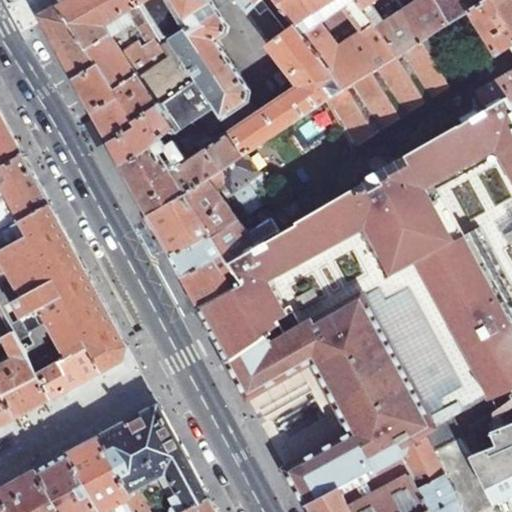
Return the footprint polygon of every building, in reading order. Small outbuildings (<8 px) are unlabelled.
[(165,42),(137,0),(74,0),(61,7),(99,65),(115,88),(139,72),(153,63),(167,54),(163,43),(165,42)] [(325,89),(335,82),(300,36),(293,27),(284,33),(272,43),(270,44),(302,85),(294,90),(257,113),(249,101),(252,92),(250,90),(233,62),(246,51),(211,0),(137,0),(165,42),(174,35),(201,77),(220,107),(223,111),(235,130),(249,152),(327,102),(332,99),(325,89)] [(238,0),(248,13),(253,8),(261,0),(238,0)] [(272,0),(293,27),(300,36),(319,24),(342,8),(352,1),(351,0),(272,0)] [(351,0),(352,1),(394,59),(421,42),(401,11),(382,22),(368,2),(370,0),(351,0)] [(416,0),(401,11),(421,42),(450,23),(435,0),(416,0)] [(435,0),(450,23),(455,20),(469,11),(485,0),(435,0)] [(511,0),(485,0),(469,11),(497,54),(511,43),(511,0)] [(336,48),(319,24),(300,36),(335,82),(342,92),(394,59),(352,1),(342,8),(359,31),(336,48)] [(63,56),(75,79),(99,65),(61,7),(60,6),(41,16),(46,25),(63,56)] [(253,8),(248,13),(272,43),(284,33),(270,15),(263,21),(253,8)] [(353,150),(483,63),(478,54),(448,72),(432,48),(461,28),(455,20),(450,23),(421,42),(394,59),(342,92),(332,99),(327,102),(353,150)] [(153,63),(173,94),(201,77),(174,35),(165,42),(163,43),(167,54),(153,63)] [(173,94),(153,63),(139,72),(159,103),(173,94)] [(159,103),(139,72),(115,88),(99,65),(75,79),(85,96),(95,114),(102,127),(110,142),(139,125),(135,119),(159,103)] [(257,113),(294,90),(279,70),(250,90),(252,92),(249,101),(257,113)] [(511,76),(479,95),(487,109),(507,97),(511,104),(511,102),(511,76)] [(201,77),(173,94),(159,103),(135,119),(139,125),(110,142),(116,152),(119,157),(122,163),(152,145),(157,153),(170,145),(170,137),(220,107),(201,77)] [(332,99),(342,92),(335,82),(325,89),(332,99)] [(242,280),(201,308),(215,333),(219,342),(230,360),(228,361),(249,399),(312,362),(350,432),(286,468),(292,480),(310,511),(420,511),(434,504),(403,453),(406,450),(402,442),(449,412),(484,390),(487,395),(497,390),(511,384),(511,105),(511,104),(507,97),(487,109),(368,178),(369,180),(277,230),(226,258),(229,262),(242,280)] [(152,145),(122,163),(128,175),(147,209),(151,216),(246,154),(249,152),(235,130),(180,165),(176,159),(187,152),(179,140),(223,111),(220,107),(170,137),(170,145),(157,153),(152,145)] [(19,149),(0,114),(0,167),(22,155),(19,149)] [(246,154),(151,216),(156,225),(164,240),(169,249),(172,255),(208,230),(221,250),(226,258),(277,230),(269,218),(244,231),(215,188),(226,181),(246,211),(260,202),(258,200),(271,191),(246,154)] [(25,160),(22,155),(0,167),(0,179),(4,186),(22,220),(50,205),(37,181),(25,160)] [(0,187),(0,306),(3,313),(14,333),(49,400),(123,361),(125,353),(127,345),(82,264),(77,254),(71,244),(63,230),(50,205),(22,220),(4,186),(0,187)] [(208,230),(172,255),(174,259),(180,270),(183,276),(221,250),(208,230)] [(221,250),(183,276),(185,279),(190,288),(229,262),(226,258),(221,250)] [(229,262),(190,288),(192,292),(194,296),(201,308),(242,280),(229,262)] [(3,313),(0,315),(0,341),(3,339),(14,333),(3,313)] [(49,400),(14,333),(3,339),(14,359),(0,366),(0,391),(15,418),(30,410),(43,403),(49,400)] [(0,426),(8,422),(15,418),(0,391),(0,426)] [(156,406),(98,437),(139,511),(185,511),(208,499),(210,498),(206,491),(174,437),(156,406)] [(511,406),(486,416),(495,436),(468,447),(494,501),(511,493),(511,406)] [(434,504),(420,511),(465,511),(436,451),(462,433),(449,412),(402,442),(406,450),(403,453),(434,504)] [(139,511),(98,437),(75,450),(67,454),(99,511),(139,511)] [(59,511),(99,511),(67,454),(61,457),(55,460),(37,470),(59,511)] [(0,511),(59,511),(37,470),(30,474),(0,489),(0,511)] [(216,511),(212,504),(208,499),(185,511),(216,511)]
